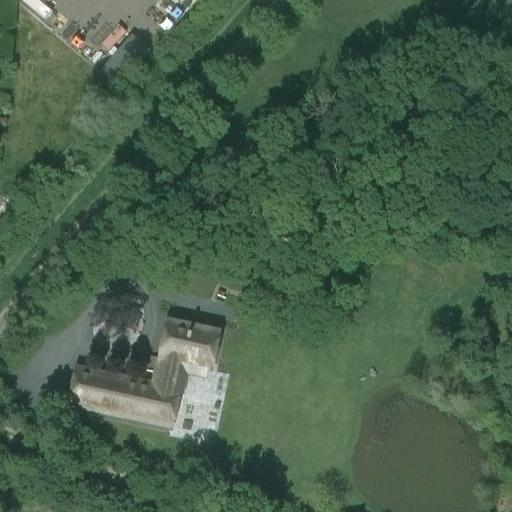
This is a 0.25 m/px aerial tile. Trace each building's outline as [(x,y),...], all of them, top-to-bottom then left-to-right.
[(115,57),(130,72),(151,51),(135,36),(115,57)] [(245,152),(235,158),(241,168),(251,162),(245,152)] [(238,213),(260,219),(263,207),(241,201),(238,213)] [(270,249),(311,262),(319,234),(279,222),(270,249)] [(69,407),(170,428),(185,367),(210,372),(218,334),(168,324),(153,387),(77,371),(69,407)]
